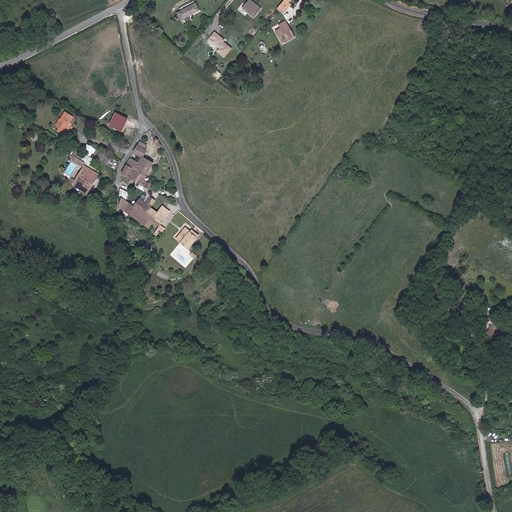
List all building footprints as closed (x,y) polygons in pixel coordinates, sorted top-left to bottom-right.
[(261,9),(250,0),(249,0),(242,8),(254,17),(261,9)] [(283,13),(290,4),(288,3),(290,0),(284,0),(278,8),(283,13)] [(181,20),(199,11),(195,3),(177,13),(181,20)] [(280,29),(287,25),(285,21),(278,25),(280,29)] [(282,44),(294,37),(287,25),(280,29),(278,30),(282,38),(279,39),(282,44)] [(209,39),(220,46),(217,51),(226,57),(234,46),(213,32),(209,39)] [(71,126),(69,124),(70,122),(73,117),(65,112),(57,125),(59,127),(64,129),(61,134),(67,137),(73,127),(71,126)] [(146,176),(153,163),(143,157),(146,150),(145,149),(147,145),(139,141),(138,145),(137,145),(133,152),(141,157),(138,162),(130,158),(127,164),(131,167),(137,170),(146,176)] [(95,149),(88,144),(85,148),(92,153),(95,149)] [(80,151),(77,149),(72,157),(73,161),(82,166),(85,162),(77,158),(80,151)] [(85,162),(89,165),(91,161),(94,163),(96,160),(80,151),(77,158),(85,162)] [(99,162),(105,153),(101,151),(98,156),(96,159),(96,160),(99,162)] [(108,164),(112,157),(105,153),(99,162),(107,166),(108,164)] [(121,174),(126,176),(131,167),(127,164),(121,174)] [(87,193),(99,174),(85,166),(78,177),(77,177),(75,180),(74,182),(71,180),(69,183),(87,193)] [(130,178),(132,180),(137,170),(131,167),(126,176),(130,178)] [(144,180),(146,176),(137,170),(132,180),(141,185),(144,180)] [(129,192),(120,188),(119,196),(122,198),(126,201),(129,192)] [(145,215),(151,208),(155,201),(149,197),(145,202),(140,198),(133,206),(145,215)] [(152,224),(153,222),(145,215),(133,206),(126,201),(122,198),(118,206),(149,229),(152,224)] [(170,212),(162,206),(157,212),(165,218),(170,212)] [(161,224),(165,218),(157,212),(151,208),(145,215),(153,222),(159,227),(158,228),(157,230),(159,231),(163,226),(161,224)] [(187,249),(199,235),(192,229),(190,231),(186,227),(181,233),(185,237),(180,243),(187,249)] [(176,239),(180,243),(185,237),(181,233),(176,239)] [(154,255),(146,251),(144,255),(151,259),(154,255)]
